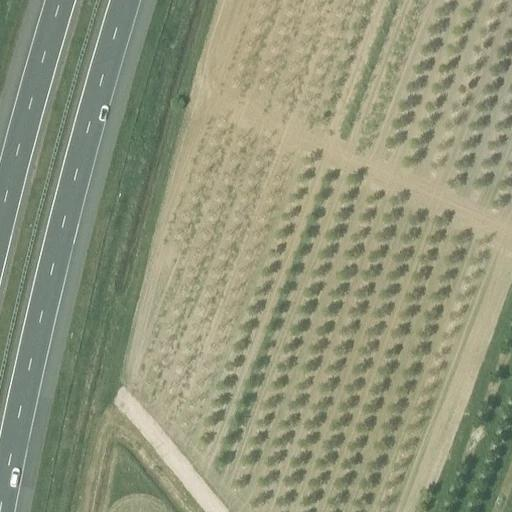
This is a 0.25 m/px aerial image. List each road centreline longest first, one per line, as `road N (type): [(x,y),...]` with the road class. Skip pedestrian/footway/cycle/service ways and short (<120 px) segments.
road 1 (motorway): [(0,511),(61,223),(125,0)]
road 2 (motorway): [(56,0),(0,227)]
